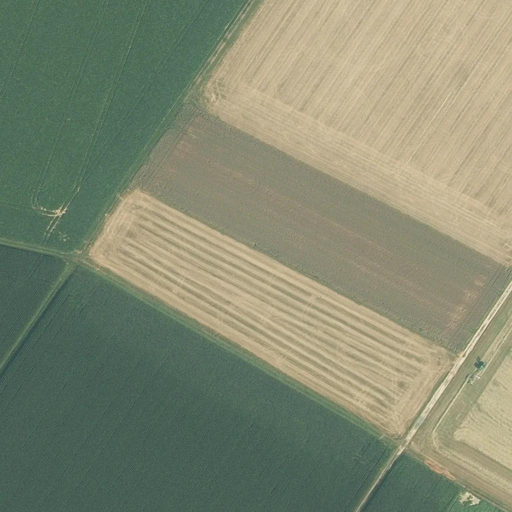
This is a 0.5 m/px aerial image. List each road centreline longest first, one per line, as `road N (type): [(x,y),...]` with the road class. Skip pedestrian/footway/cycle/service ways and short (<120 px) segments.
road 1 (track): [(0,381),(76,259),(401,451)]
road 2 (track): [(0,243),(76,259),(200,90),(253,0)]
road 3 (track): [(511,288),(401,451)]
